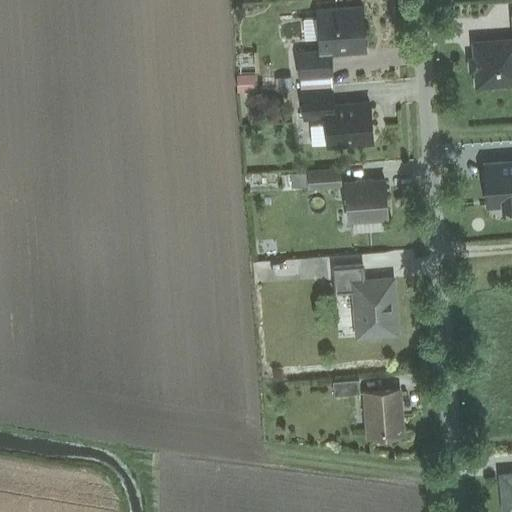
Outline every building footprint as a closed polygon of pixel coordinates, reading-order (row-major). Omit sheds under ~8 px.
[(368,5),(323,8),(326,48),(337,47),(371,45),(368,5)] [(511,34),(476,38),(480,85),(511,82),(511,34)] [(299,50),(301,72),(338,69),(337,47),(326,48),(299,50)] [(341,89),(307,91),(309,116),(331,114),(330,106),(342,105),(341,89)] [(342,105),(330,106),(331,114),(333,142),(382,138),(379,102),(342,105)] [(511,160),(493,162),(497,204),(511,202),(511,160)] [(344,166),(311,168),(313,186),(346,183),(344,166)] [(392,178),(348,182),(351,215),(395,212),(392,178)] [(371,263),(336,265),(337,290),(359,289),(358,278),(372,277),(371,263)] [(372,277),(358,278),(359,289),(362,335),(403,332),(399,275),(372,277)] [(364,377),(338,379),(339,392),(365,391),(364,377)] [(409,386),(370,389),(374,434),(412,432),(409,386)]
